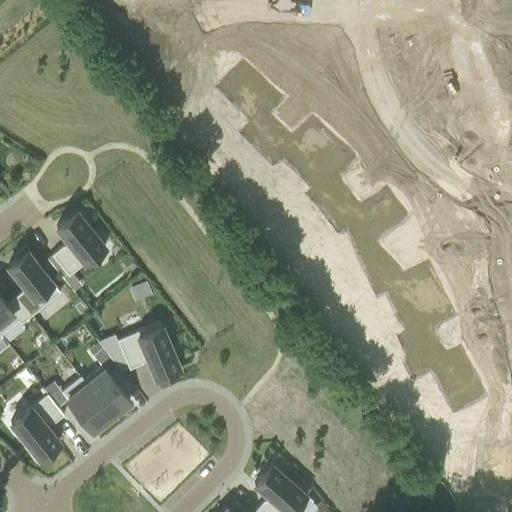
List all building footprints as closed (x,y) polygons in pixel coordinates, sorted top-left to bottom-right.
[(1,66),(7,75),(26,63),(21,54),(1,66)] [(39,95),(18,104),(29,130),(50,121),(39,95)] [(63,244),(51,253),(68,275),(105,245),(88,225),(87,223),(77,211),(76,210),(65,218),(56,226),(68,242),(63,245),(63,244)] [(17,257),(7,265),(24,287),(15,294),(29,313),(59,290),(37,263),(24,246),(14,254),(17,257)] [(46,257),(41,261),(49,271),(54,267),(46,257)] [(0,295),(0,330),(16,318),(19,322),(29,313),(15,294),(5,302),(0,295)] [(159,320),(116,339),(128,368),(143,362),(142,361),(147,359),(154,377),(179,367),(159,320)] [(102,347),(93,354),(98,361),(107,353),(102,347)] [(101,364),(82,379),(110,415),(129,400),(101,364)] [(79,376),(60,390),(92,430),(93,429),(110,415),(82,379),(79,376)] [(52,380),(43,388),(46,392),(48,394),(57,386),(52,380)] [(46,392),(10,421),(27,444),(25,446),(34,457),(37,455),(38,457),(48,449),(59,441),(46,425),(51,422),(51,423),(63,413),(48,394),(46,392)] [(271,463),(253,483),(268,495),(264,500),(263,499),(253,510),(255,511),(299,511),(311,499),(271,463)]
